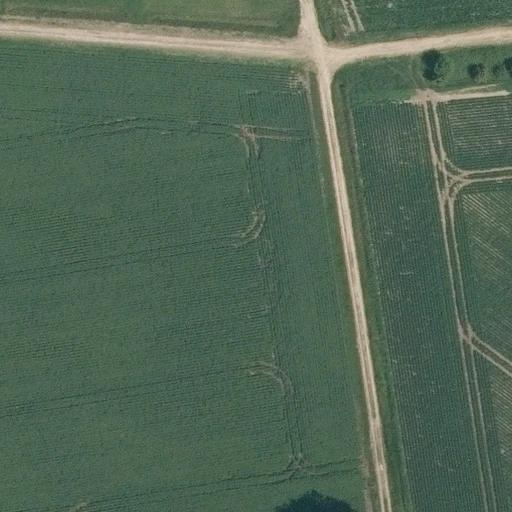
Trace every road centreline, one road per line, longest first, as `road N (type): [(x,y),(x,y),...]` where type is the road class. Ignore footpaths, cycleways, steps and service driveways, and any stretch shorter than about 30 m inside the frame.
road 1 (track): [(317,53),(383,511)]
road 2 (track): [(0,24),(317,53)]
road 3 (track): [(317,53),(511,33)]
